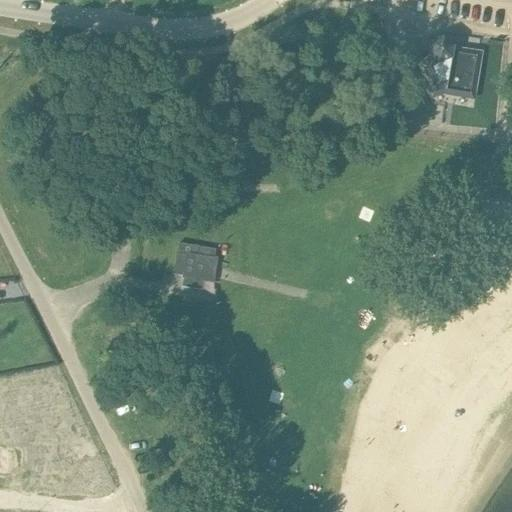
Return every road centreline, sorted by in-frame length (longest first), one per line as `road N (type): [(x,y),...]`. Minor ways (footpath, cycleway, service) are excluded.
road 1 (unclassified): [(0,224),(133,511)]
road 2 (unclassified): [(301,0),(251,33),(208,41),(0,12)]
